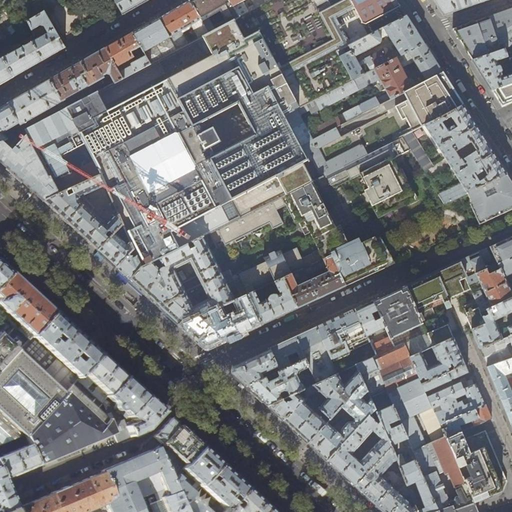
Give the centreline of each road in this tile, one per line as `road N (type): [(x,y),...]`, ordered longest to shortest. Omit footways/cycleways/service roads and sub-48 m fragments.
road 1 (residential): [(409,266),(187,383)]
road 2 (secondary): [(14,225),(187,383)]
road 3 (residential): [(16,490),(146,436),(190,386)]
road 4 (residential): [(171,0),(0,98)]
road 5 (secondary): [(190,386),(327,511)]
road 6 (residential): [(464,335),(511,450)]
